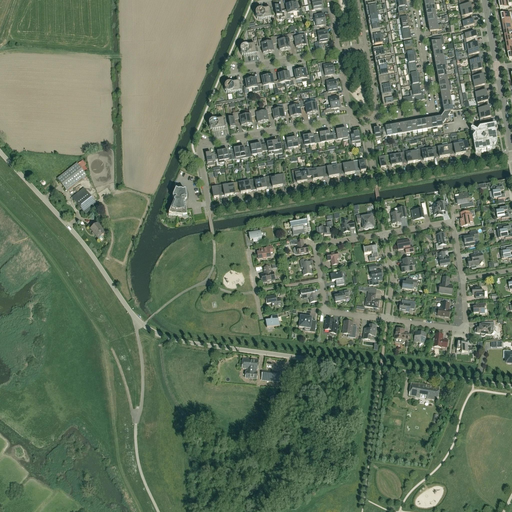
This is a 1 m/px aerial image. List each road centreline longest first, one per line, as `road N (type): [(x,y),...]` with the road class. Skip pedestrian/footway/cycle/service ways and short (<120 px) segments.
road 1 (unclassified): [(511,386),(164,337),(138,321),(0,151)]
road 2 (residential): [(210,210),(202,143),(350,117)]
road 3 (residential): [(210,210),(375,180)]
road 4 (residential): [(413,0),(432,106),(378,119)]
road 5 (residential): [(375,180),(511,156)]
road 6 (residential): [(387,319),(466,330),(463,279)]
road 7 (residential): [(384,234),(450,222),(463,279)]
